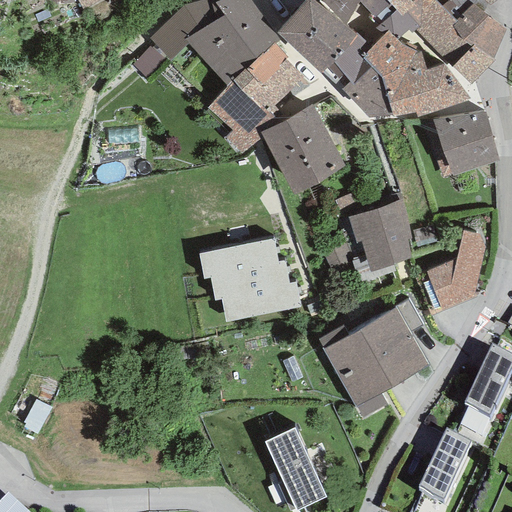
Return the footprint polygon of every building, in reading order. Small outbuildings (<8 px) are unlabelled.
[(99,0),(77,0),(83,9),(99,0)] [(203,0),(182,6),(149,38),(170,60),(188,44),(184,40),(203,28),(213,22),(205,0),(203,0)] [(262,16),(250,0),(219,0),(214,3),(224,15),(255,59),(274,43),(279,39),(260,20),(262,16)] [(331,14),(312,0),(304,0),(277,33),(321,75),(333,61),(356,36),(354,34),(331,14)] [(322,0),(322,1),(345,24),(359,2),(360,0),(322,0)] [(390,4),(386,0),(360,0),(359,2),(374,18),(390,4)] [(386,0),(390,4),(395,10),(401,17),(405,12),(410,17),(430,0),(386,0)] [(505,29),(471,4),(456,20),(435,0),(430,0),(410,17),(419,27),(415,30),(431,46),(471,84),(493,60),(505,29)] [(395,10),(375,28),(382,33),(387,29),(394,35),(400,37),(408,30),(411,33),(415,30),(419,27),(410,17),(405,12),(401,17),(395,10)] [(245,69),(255,59),(224,15),(213,22),(203,28),(245,69)] [(233,81),(245,69),(203,28),(184,40),(188,44),(226,87),(233,81)] [(370,68),(381,78),(422,58),(420,52),(415,50),(416,47),(405,43),(404,46),(401,44),(388,31),(371,48),(361,58),(370,68)] [(355,33),(354,34),(356,36),(333,61),(348,83),(351,86),(370,68),(361,58),(371,48),(355,33)] [(287,58),(274,43),(255,59),(245,69),(233,81),(226,87),(207,108),(231,132),(223,138),(238,155),(258,139),(254,128),(274,118),(271,116),(308,86),(285,60),(287,58)] [(425,71),(422,58),(381,78),(391,115),(392,118),(416,113),(417,117),(470,99),(443,64),(425,71)] [(381,78),(370,68),(351,86),(348,83),(340,89),(368,118),(391,115),(381,78)] [(312,104),(260,133),(294,197),(347,168),(312,104)] [(485,111),(432,121),(452,176),(498,161),(485,111)] [(402,199),(347,217),(356,243),(360,243),(370,272),(411,259),(407,240),(411,239),(402,199)] [(426,272),(441,310),(473,297),(485,248),(479,235),(463,231),(456,260),(426,272)] [(273,239),(198,254),(203,279),(209,277),(209,275),(277,262),(273,239)] [(284,260),(277,262),(209,275),(209,277),(214,301),(221,300),(220,295),(288,283),(284,260)] [(295,282),(288,283),(220,295),(221,300),(225,323),(299,308),(295,282)] [(396,309),(409,332),(422,325),(408,301),(395,308),(396,309)] [(362,418),(386,404),(380,394),(429,365),(409,332),(396,309),(348,335),(323,349),(362,418)] [(323,349),(348,335),(342,326),(317,340),(323,349)] [(511,368),(511,354),(492,345),(463,403),(489,415),(511,368)] [(37,395),(21,387),(4,418),(35,435),(61,385),(46,378),(37,395)] [(294,428),(264,442),(283,482),(295,509),(295,511),(326,497),(294,428)] [(470,441),(445,428),(418,487),(442,501),(470,441)] [(283,482),(277,485),(289,511),(295,509),(283,482)] [(27,511),(7,494),(0,501),(0,511),(27,511)]
